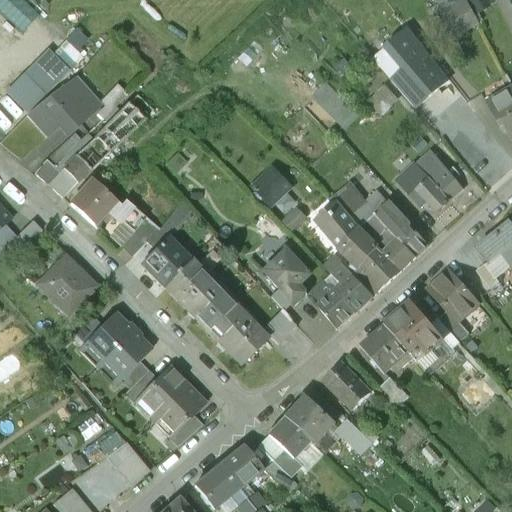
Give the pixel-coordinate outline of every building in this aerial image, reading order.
[(24,0),(0,0),(0,7),(22,31),(39,15),(24,0)] [(431,1),(439,16),(464,0),(419,0),(422,6),(431,1)] [(465,0),(464,0),(439,16),(452,39),(479,24),(465,0)] [(484,0),(466,0),(474,13),(488,6),(484,0)] [(511,0),(499,0),(497,1),(511,31),(511,0)] [(391,81),(414,109),(448,80),(408,30),(383,51),(401,72),(391,81)] [(63,48),(22,86),(37,102),(78,65),(63,48)] [(374,60),(347,81),(359,94),(360,93),(371,81),(383,71),(374,60)] [(371,81),(360,93),(369,102),(380,90),(371,81)] [(75,82),(62,91),(61,90),(51,98),(50,99),(50,100),(28,117),(47,140),(67,122),(76,131),(100,110),(75,82)] [(324,83),(310,97),(345,131),(359,116),(324,83)] [(22,86),(0,106),(0,130),(2,133),(37,102),(22,86)] [(398,104),(383,87),(380,90),(369,102),(367,104),(381,119),(398,104)] [(119,90),(104,105),(106,110),(97,118),(103,124),(128,98),(119,90)] [(511,91),(490,105),(501,128),(504,126),(511,141),(511,91)] [(122,115),(104,134),(118,146),(136,129),(122,115)] [(364,150),(379,134),(371,127),(356,143),(364,150)] [(104,134),(75,160),(89,175),(108,156),(118,146),(104,134)] [(118,146),(108,156),(112,159),(121,150),(118,146)] [(121,150),(112,159),(112,160),(120,167),(129,158),(121,150)] [(448,172),(431,152),(414,166),(418,171),(411,177),(407,172),(396,182),(420,207),(426,202),(437,214),(463,190),(454,180),(458,176),(452,168),(448,172)] [(75,160),(59,176),(46,165),(34,177),(43,185),(44,184),(47,186),(48,187),(62,201),(77,186),(88,176),(89,175),(75,160)] [(120,167),(112,160),(106,167),(110,172),(108,174),(110,176),(120,167)] [(271,170),(246,193),(267,215),(291,191),(271,170)] [(117,205),(93,183),(69,207),(95,230),(106,218),(117,205)] [(331,200),(338,208),(349,221),(367,205),(349,184),(331,200)] [(126,204),(121,209),(117,205),(106,218),(117,228),(120,225),(134,236),(146,222),(126,204)] [(191,216),(181,204),(173,214),(184,224),(191,216)] [(367,205),(349,221),(358,231),(374,217),(376,215),(367,205)] [(396,219),(385,207),(376,215),(374,217),(392,238),(393,237),(400,231),(393,222),(396,219)] [(378,251),(358,231),(349,221),(338,208),(319,225),(341,250),(340,251),(358,271),(378,251)] [(295,211),(281,225),(291,235),(305,221),(295,211)] [(159,233),(168,242),(169,242),(184,224),(173,214),(159,233)] [(0,215),(0,240),(13,229),(0,215)] [(117,228),(109,237),(122,249),(133,260),(145,248),(154,256),(168,242),(159,233),(146,222),(134,236),(120,225),(117,228)] [(429,246),(408,224),(400,231),(393,237),(397,241),(415,260),(429,246)] [(33,225),(19,238),(27,246),(41,233),(33,225)] [(511,228),(509,225),(478,249),(488,262),(499,253),(510,267),(511,265),(511,228)] [(415,260),(397,241),(383,255),(400,274),(415,260)] [(154,256),(141,268),(163,291),(190,264),(169,242),(168,242),(154,256)] [(358,271),(355,274),(377,295),(400,274),(383,255),(378,251),(358,271)] [(286,252),(262,274),(286,299),(294,308),(307,296),(298,287),(309,277),(286,252)] [(94,291),(67,264),(53,279),(50,276),(38,288),(65,316),(81,300),(83,302),(94,291)] [(244,320),(190,264),(163,291),(218,345),(244,320)] [(499,284),(484,266),(476,272),(491,291),(499,284)] [(342,267),(331,276),(342,287),(353,278),(342,267)] [(478,305),(449,273),(428,292),(448,313),(458,324),(459,323),(478,305)] [(373,299),(353,278),(342,287),(334,293),(355,315),(373,299)] [(328,286),(317,296),(323,303),(334,293),(328,286)] [(355,315),(334,293),(323,303),(317,308),(336,331),(355,315)] [(428,328),(409,307),(386,327),(413,360),(417,364),(440,345),(442,343),(428,328)] [(282,313),(262,331),(277,347),(297,329),(282,313)] [(458,324),(448,313),(438,321),(459,344),(470,335),(459,323),(458,324)] [(85,347),(79,353),(80,355),(86,349),(103,365),(132,336),(113,317),(101,330),(85,347)] [(244,320),(218,345),(241,368),(267,343),(244,320)] [(101,330),(92,321),(75,338),(85,347),(101,330)] [(459,344),(438,321),(428,328),(442,343),(440,345),(448,353),(459,344)] [(413,360),(386,327),(361,349),(384,375),(398,363),(403,368),(413,360)] [(132,336),(103,365),(120,382),(114,388),(115,390),(122,383),(140,366),(151,354),(132,336)] [(140,366),(122,383),(130,391),(147,373),(140,366)] [(372,396),(343,366),(325,383),(354,413),(372,396)] [(156,382),(137,402),(138,403),(156,419),(185,389),(177,380),(176,381),(166,372),(156,382)] [(130,391),(124,398),(133,408),(138,403),(137,402),(156,382),(148,373),(130,391)] [(185,389),(156,419),(173,436),(174,438),(193,419),(203,408),(193,398),(194,397),(185,389)] [(334,425),(305,398),(283,422),(312,449),(334,425)] [(193,419),(174,438),(173,436),(168,442),(177,450),(203,428),(193,419)] [(309,445),(283,422),(268,438),(283,453),(293,462),(294,461),(309,445)] [(373,446),(348,422),(336,434),(361,457),(373,446)] [(149,474),(125,445),(107,461),(131,489),(149,474)] [(262,473),(242,449),(218,469),(237,493),(246,486),(262,473)] [(293,462),(283,453),(272,464),(290,481),(302,469),(294,461),(293,462)] [(290,481),(272,464),(263,473),(288,497),(297,488),(290,481)] [(218,469),(194,488),(213,511),(229,499),(237,493),(218,469)] [(255,497),(246,486),(237,493),(252,511),(254,511),(260,508),(263,505),(256,497),(255,497)] [(85,511),(70,493),(52,508),(55,511),(85,511)] [(254,511),(252,511),(237,493),(229,499),(238,510),(237,511),(263,511),(260,508),(254,511)] [(186,511),(178,501),(166,511),(186,511)]
